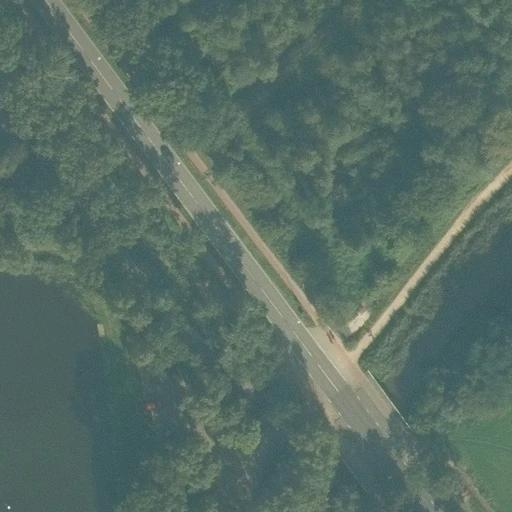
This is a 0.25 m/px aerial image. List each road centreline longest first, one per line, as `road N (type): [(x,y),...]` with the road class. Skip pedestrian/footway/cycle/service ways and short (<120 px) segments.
road 1 (secondary): [(305,348),(46,0)]
road 2 (unclassified): [(305,348),(249,376),(220,371),(0,111)]
road 3 (track): [(511,168),(346,362)]
road 4 (secondary): [(425,511),(330,382)]
